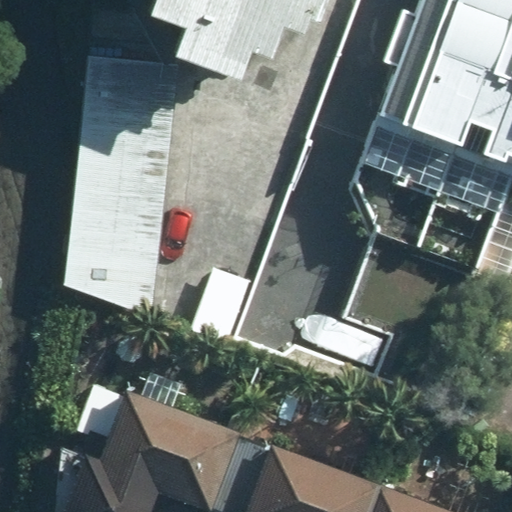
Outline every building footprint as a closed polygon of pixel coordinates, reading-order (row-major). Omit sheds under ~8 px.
[(318,0),(155,0),(169,6),(152,45),(202,69),(315,8),(318,0)] [(511,0),(425,0),(379,114),(511,167),(511,0)] [(180,66),(90,58),(69,289),(159,297),(180,66)] [(384,338),(322,310),(310,335),(373,363),(384,338)] [(153,511),(159,498),(198,511),(455,511),(127,393),(124,402),(91,389),(74,434),(89,440),(62,511),(153,511)]
